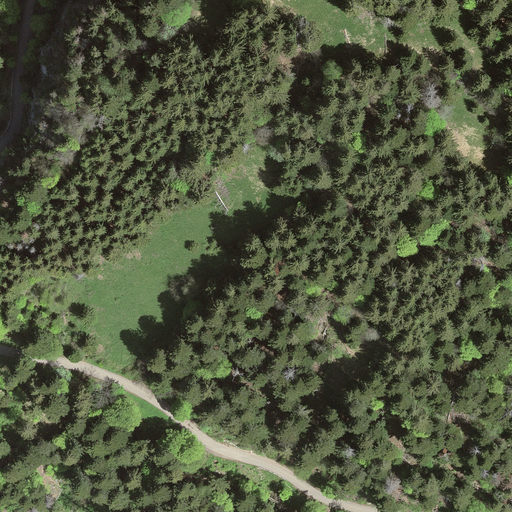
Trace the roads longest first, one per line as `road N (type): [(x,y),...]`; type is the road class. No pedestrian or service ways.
road 1 (unclassified): [(371,511),(214,447),(113,378),(0,349)]
road 2 (unclassified): [(30,0),(15,121),(0,144)]
